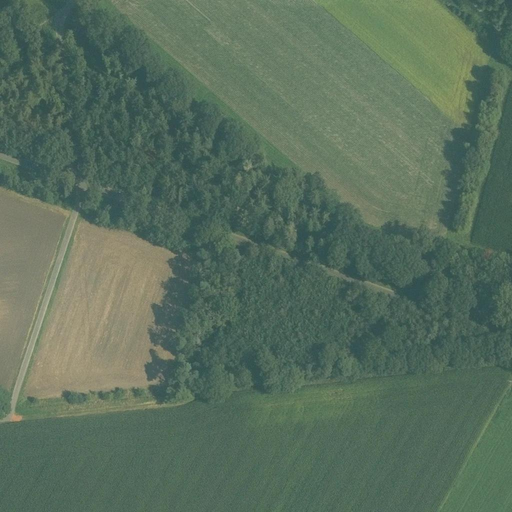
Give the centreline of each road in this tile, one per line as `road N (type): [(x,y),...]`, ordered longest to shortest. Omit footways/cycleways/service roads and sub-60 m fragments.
road 1 (unclassified): [(511,342),(79,184)]
road 2 (track): [(0,419),(15,400),(86,187)]
road 3 (unclassified): [(81,0),(61,27),(60,43),(79,184)]
